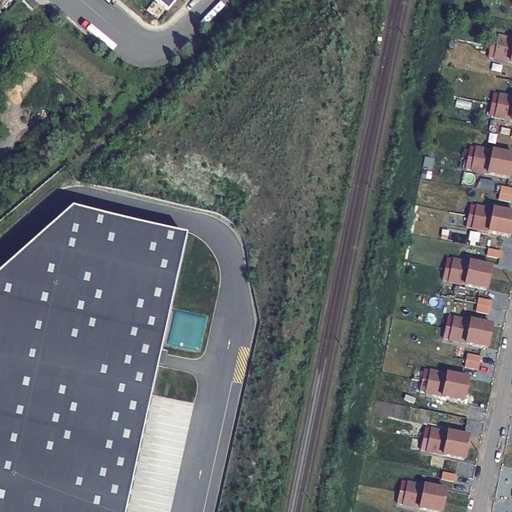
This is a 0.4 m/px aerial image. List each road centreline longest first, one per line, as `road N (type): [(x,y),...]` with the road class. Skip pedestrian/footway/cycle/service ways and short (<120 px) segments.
road 1 (residential): [(215,0),(156,48),(133,44),(81,0)]
road 2 (residential): [(511,348),(478,511)]
road 3 (unknown): [(0,470),(158,511)]
